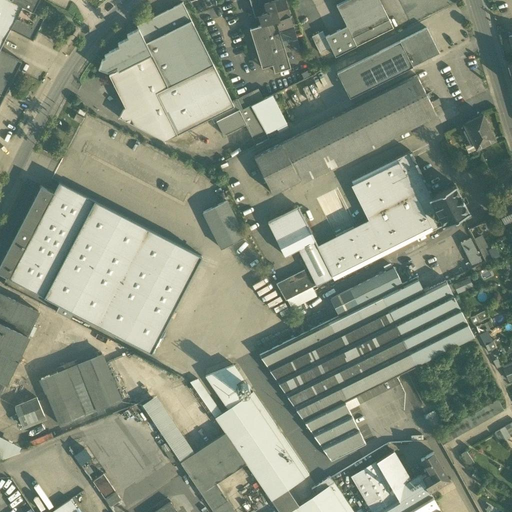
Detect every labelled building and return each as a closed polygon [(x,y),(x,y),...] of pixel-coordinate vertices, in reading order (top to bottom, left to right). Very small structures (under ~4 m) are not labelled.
[(0,0),(0,47),(10,28),(22,5),(12,0),(0,0)] [(12,0),(22,5),(33,11),(35,7),(38,0),(12,0)] [(249,0),(255,17),(261,15),(258,5),(274,0),(249,0)] [(276,21),(279,31),(293,27),(284,0),(274,0),(258,5),(261,15),(264,25),(276,21)] [(347,26),(352,37),(389,19),(378,0),(347,0),(336,6),(347,26)] [(137,26),(138,29),(167,87),(168,87),(213,65),(182,3),(137,26)] [(44,16),(37,12),(33,11),(22,5),(10,28),(32,39),(44,16)] [(393,28),(389,19),(352,37),(357,46),(393,28)] [(272,65),(274,73),(290,68),(282,41),(279,31),(276,21),(264,25),(250,29),(262,68),(272,65)] [(335,57),(357,46),(352,37),(347,26),(325,37),(331,48),(335,57)] [(296,36),(293,27),(279,31),(282,41),(296,36)] [(426,28),(400,41),(413,67),(439,54),(426,28)] [(156,93),(167,87),(138,29),(127,35),(128,38),(156,93)] [(312,37),(315,42),(325,37),(322,32),(312,37)] [(314,43),(320,53),(331,48),(325,37),(314,43)] [(165,141),(177,135),(156,93),(128,38),(118,44),(119,47),(109,52),(104,55),(106,58),(101,60),(98,69),(107,72),(112,70),(113,73),(109,75),(125,108),(123,109),(119,118),(165,141)] [(349,99),(413,67),(400,41),(337,73),(349,99)] [(0,102),(22,61),(0,49),(0,102)] [(232,102),(213,65),(168,87),(167,87),(156,93),(177,135),(211,118),(214,116),(234,106),(232,102)] [(416,75),(281,142),(302,183),(437,116),(416,75)] [(237,99),(242,109),(250,106),(263,99),(258,89),(237,99)] [(251,106),(266,134),(276,128),(287,123),(273,95),(251,106)] [(237,99),(232,102),(234,106),(214,116),(217,121),(216,121),(216,122),(223,135),(245,125),(253,140),(266,134),(250,106),(242,109),(237,99)] [(73,119),(81,123),(83,118),(76,114),(73,119)] [(464,124),(466,128),(474,144),(476,148),(494,139),(493,137),(494,137),(494,135),(492,131),(490,130),(487,124),(488,122),(486,118),(484,117),(483,117),(482,115),(464,124)] [(287,123),(276,128),(278,132),(289,127),(287,123)] [(471,145),(474,144),(466,128),(464,130),(471,144),(471,145)] [(253,140),(256,145),(269,139),(266,134),(253,140)] [(281,194),(302,183),(281,142),(253,156),(272,194),(279,190),(281,194)] [(471,145),(471,144),(465,147),(467,153),(476,148),(474,144),(471,145)] [(373,222),(320,248),(319,249),(332,276),(334,279),(387,253),(444,224),(431,198),(433,197),(410,151),(351,180),(353,185),(354,184),(373,222)] [(494,180),(495,180),(505,175),(506,174),(501,163),(488,169),(494,180)] [(496,185),(494,180),(488,169),(485,164),(475,169),(488,196),(499,190),(496,185)] [(495,180),(497,184),(507,179),(505,175),(495,180)] [(497,184),(500,190),(510,185),(507,179),(497,184)] [(9,278),(59,304),(73,312),(151,352),(201,255),(59,181),(53,192),(9,278)] [(0,273),(9,278),(53,192),(40,185),(18,229),(17,230),(12,232),(13,238),(0,262),(0,273)] [(455,185),(433,197),(431,198),(444,224),(462,215),(462,216),(467,214),(466,213),(468,212),(455,185)] [(511,190),(511,189),(510,185),(500,190),(502,195),(511,190)] [(203,212),(221,248),(244,237),(226,200),(203,212)] [(276,239),(307,223),(298,207),(268,222),(276,239)] [(511,208),(500,215),(503,221),(511,218),(511,208)] [(285,300),(286,299),(312,286),(332,276),(319,249),(320,248),(307,223),(276,239),(285,256),(298,249),(308,267),(276,283),(276,284),(280,290),(285,300)] [(476,226),(469,228),(472,237),(478,235),(476,226)] [(482,235),(474,239),(480,250),(488,246),(482,235)] [(461,243),(472,264),(480,260),(470,239),(461,243)] [(489,249),(488,246),(480,250),(486,262),(492,259),(493,258),(489,249)] [(495,246),(489,249),(493,258),(492,259),(492,260),(500,256),(495,246)] [(394,267),(350,289),(359,305),(402,284),(394,267)] [(417,277),(402,284),(409,298),(424,291),(417,277)] [(469,278),(461,281),(465,290),(473,287),(469,278)] [(409,298),(387,309),(416,366),(473,337),(474,337),(465,319),(456,301),(445,280),(424,291),(409,298)] [(461,281),(453,284),(457,294),(465,291),(465,290),(461,281)] [(387,309),(409,298),(402,284),(359,305),(340,315),(327,321),(334,336),(387,309)] [(291,309),(317,296),(312,286),(286,299),(291,309)] [(340,315),(359,305),(350,289),(331,298),(340,315)] [(0,293),(0,322),(27,335),(27,334),(31,325),(38,310),(0,293)] [(499,293),(494,293),(492,298),(495,302),(500,301),(501,297),(499,293)] [(458,304),(462,312),(467,310),(463,302),(458,304)] [(70,319),(73,312),(59,304),(56,311),(70,319)] [(344,401),(416,366),(387,309),(334,336),(327,321),(304,333),(260,355),(304,421),(331,460),(365,443),(344,401)] [(470,317),(474,324),(488,318),(485,310),(470,317)] [(0,379),(4,381),(5,382),(28,335),(27,335),(0,322),(0,379)] [(31,325),(27,334),(33,337),(37,328),(31,325)] [(485,345),(492,341),(487,331),(479,334),(485,345)] [(492,341),(485,345),(488,352),(496,347),(493,341),(492,341)] [(511,344),(511,342),(503,345),(506,352),(511,349),(511,344)] [(41,379),(60,426),(122,401),(102,354),(41,379)] [(501,366),(498,358),(492,361),(496,369),(501,366)] [(503,366),(509,381),(511,379),(511,362),(503,366)] [(213,386),(228,409),(252,392),(249,389),(249,387),(248,385),(246,383),(245,383),(232,364),(203,376),(208,388),(213,386)] [(190,382),(215,418),(221,413),(197,379),(190,381),(190,382)] [(253,392),(252,392),(228,409),(221,413),(215,418),(225,432),(246,464),(271,500),(288,489),(309,475),(253,392)] [(142,404),(181,461),(194,452),(186,440),(156,395),(142,404)] [(15,407),(22,425),(45,416),(37,398),(15,407)] [(498,399),(493,402),(498,413),(504,410),(498,399)] [(493,402),(487,405),(493,416),(498,413),(493,402)] [(487,405),(482,408),(488,419),(493,416),(487,405)] [(482,408),(477,411),(483,421),(488,419),(482,408)] [(477,411),(472,414),(478,424),(483,421),(477,411)] [(472,414),(467,417),(473,427),(478,424),(472,414)] [(467,417),(462,420),(468,430),(473,427),(467,417)] [(462,420),(457,423),(463,433),(468,430),(462,420)] [(511,422),(509,424),(504,426),(499,429),(499,430),(494,432),(500,443),(505,440),(507,439),(510,437),(511,436),(511,422)] [(457,423),(452,425),(458,436),(463,433),(457,423)] [(452,425),(447,428),(453,439),(458,436),(452,425)] [(447,428),(442,431),(448,442),(453,439),(447,428)] [(442,445),(448,442),(442,431),(436,434),(442,445)] [(225,432),(194,452),(181,461),(180,462),(200,492),(201,493),(204,499),(212,510),(213,511),(234,511),(227,500),(216,483),(246,464),(225,432)] [(0,435),(0,440),(5,443),(19,451),(21,446),(0,435)] [(20,451),(19,451),(5,443),(0,440),(0,456),(4,458),(14,454),(20,451)] [(85,447),(74,455),(81,465),(92,457),(85,447)] [(394,451),(387,455),(404,484),(411,480),(394,451)] [(461,455),(468,467),(474,463),(466,451),(461,455)] [(441,511),(434,499),(430,491),(449,480),(445,473),(433,452),(421,459),(427,468),(424,470),(427,474),(423,476),(421,474),(411,480),(404,484),(387,455),(351,476),(371,511),(441,511)] [(471,476),(481,483),(485,477),(474,471),(471,476)] [(92,481),(109,505),(120,498),(104,474),(92,481)] [(311,488),(315,494),(333,482),(329,476),(311,488)] [(353,511),(333,482),(315,494),(299,506),(295,508),(297,511),(353,511)] [(299,506),(288,489),(271,500),(277,510),(278,511),(297,511),(295,508),(299,506)] [(70,500),(51,511),(71,511),(76,509),(70,500)] [(177,511),(170,501),(153,511),(177,511)]
